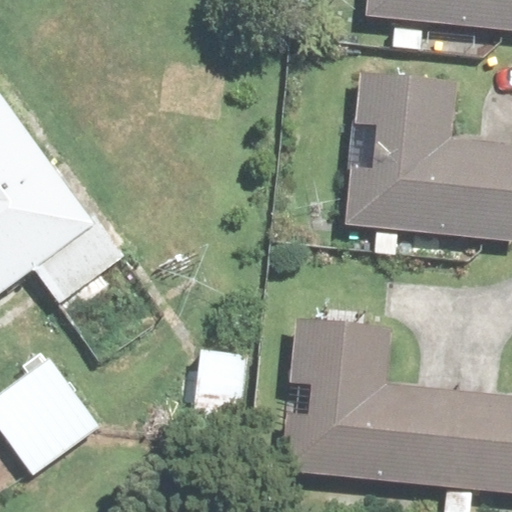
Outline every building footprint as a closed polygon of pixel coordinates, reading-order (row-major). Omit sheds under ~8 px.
[(332,0),(332,3),(306,1),(302,61),(347,64),(348,61),(399,62),(480,65),(482,0),(332,0)] [(459,186),(388,183),(390,127),(286,123),(280,279),(353,281),(456,286),(459,186)] [(0,265),(49,231),(0,162),(0,265)] [(511,511),(511,390),(471,388),(468,443),(333,437),(336,363),(221,357),(214,511),(511,511)] [(190,391),(131,385),(122,468),(180,475),(190,391)] [(0,503),(37,475),(0,427),(0,503)]
